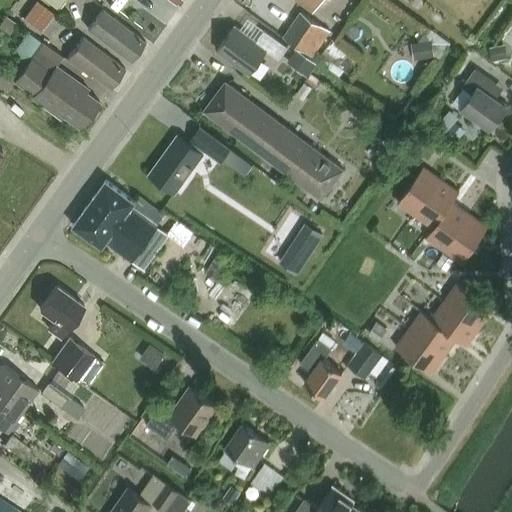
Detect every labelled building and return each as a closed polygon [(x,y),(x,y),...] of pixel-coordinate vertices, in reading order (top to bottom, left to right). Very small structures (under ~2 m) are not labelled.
[(47,0),(59,9),(65,0),(47,0)] [(297,0),(315,13),(324,0),(297,0)] [(37,1),(24,18),(42,32),(55,14),(37,1)] [(131,60),(146,42),(103,9),(87,30),(111,48),(113,46),(131,60)] [(339,76),(343,70),(318,51),(331,33),(303,14),(286,39),(314,58),(339,76)] [(430,27),(418,42),(421,59),(435,57),(435,54),(439,57),(450,42),(430,27)] [(257,43),(239,30),(235,28),(217,52),(250,76),(268,52),(280,61),(288,49),(265,32),(257,43)] [(125,69),(119,65),(82,36),(66,57),(87,74),(92,73),(111,87),(125,69)] [(31,54),(13,79),(14,80),(33,93),(31,96),(61,117),(64,113),(82,126),(99,102),(85,92),(88,88),(56,65),(62,55),(42,41),(41,41),(31,54)] [(506,44),(490,47),(493,61),(509,58),(506,44)] [(297,50),(290,60),(309,73),(316,63),(297,50)] [(0,83),(5,87),(15,75),(2,63),(0,65),(0,83)] [(473,95),(461,111),(490,131),(500,117),(502,118),(510,108),(503,103),(502,104),(496,99),(504,89),(476,69),(462,88),(473,95)] [(311,74),(306,81),(316,89),(322,82),(311,74)] [(204,112),(239,138),(322,199),(343,170),(225,83),(204,112)] [(455,121),(445,131),(456,141),(466,131),(455,121)] [(220,161),(229,148),(199,127),(190,140),(193,142),(191,146),(177,135),(149,174),(176,193),(203,154),(202,153),(204,150),(220,161)] [(244,159),(236,169),(244,175),(252,165),(244,159)] [(423,167),(398,203),(416,216),(441,180),(423,167)] [(107,180),(73,226),(102,248),(107,242),(133,262),(158,228),(156,227),(165,214),(141,196),(136,202),(107,180)] [(416,216),(433,228),(434,228),(452,202),(453,202),(460,193),(441,180),(416,216)] [(433,228),(426,238),(445,250),(470,214),(453,202),(452,202),(434,228),(433,228)] [(470,214),(445,250),(463,263),(488,227),(470,214)] [(180,219),(169,234),(187,246),(197,231),(180,219)] [(306,223),(281,261),(298,272),(323,234),(306,223)] [(217,280),(230,259),(217,251),(204,272),(217,280)] [(441,256),(436,262),(447,269),(451,263),(441,256)] [(250,274),(243,283),(252,289),(258,279),(250,274)] [(457,284),(444,302),(479,328),(493,309),(457,284)] [(61,337),(84,306),(56,286),(40,309),(54,319),(48,328),(61,337)] [(432,319),(431,319),(457,338),(467,345),(479,328),(444,302),(432,319)] [(410,328),(409,329),(445,355),(457,339),(457,338),(431,319),(432,319),(422,312),(410,328)] [(388,329),(377,321),(368,334),(379,342),(388,329)] [(409,329),(396,347),(432,373),(445,355),(409,329)] [(106,363),(69,337),(52,361),(89,387),(106,363)] [(320,338),(300,364),(312,373),(305,384),(324,398),(343,373),(323,359),(332,347),(320,338)] [(382,355),(363,342),(347,365),(366,378),(382,355)] [(0,393),(23,411),(39,389),(2,362),(0,364),(0,393)] [(76,417),(83,407),(49,382),(41,392),(76,417)] [(196,435),(217,406),(191,388),(172,414),(161,407),(148,426),(168,440),(180,424),(196,435)] [(0,426),(8,432),(23,411),(0,393),(0,426)] [(251,467),(269,442),(243,424),(226,449),(219,459),(233,469),(240,459),(251,467)] [(24,458),(31,447),(12,433),(4,444),(24,458)] [(78,459),(68,473),(79,481),(89,467),(78,459)] [(265,463),(251,483),(270,497),(284,477),(265,463)] [(154,500),(167,510),(180,491),(167,482),(154,500)] [(363,511),(351,503),(353,499),(333,485),(317,507),(304,498),(294,511),(363,511)] [(232,486),(224,497),(233,502),(240,491),(232,486)] [(144,511),(151,503),(128,487),(110,511),(144,511)] [(0,511),(20,511),(0,498),(0,511)]
